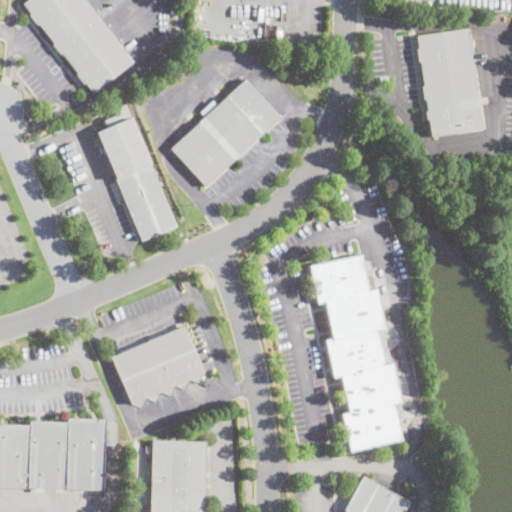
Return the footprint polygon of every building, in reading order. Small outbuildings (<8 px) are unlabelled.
[(27,0),(83,0),(131,62),(92,93),(84,83),(82,85),(74,74),(76,73),(61,54),(59,55),(51,45),(53,43),(37,23),(35,25),(27,15),(29,14),(22,4),(27,0)] [(481,130),(429,137),(427,119),(425,119),(424,111),(426,111),(424,99),(422,100),(420,86),(422,86),(419,62),(417,62),(415,49),(417,49),(415,36),(467,28),(481,130)] [(204,186),(169,148),(243,79),(278,117),(204,186)] [(176,226),(140,241),(94,133),(107,127),(104,119),(114,115),(112,109),(124,104),(176,226)] [(367,288),(374,287),(383,328),(376,329),(383,363),(390,361),(399,402),(391,403),(399,439),(348,450),(340,412),(347,411),(339,374),(332,376),(324,338),(331,336),(323,300),(315,301),(307,264),(359,253),(367,288)] [(186,333),(202,373),(198,383),(188,379),(184,389),(173,385),(169,395),(159,391),(155,401),(144,397),(140,408),(131,404),(111,357),(119,353),(119,352),(130,347),(130,348),(148,341),(147,340),(159,335),(159,336),(179,328),(178,327),(184,324),(187,332),(186,333)] [(103,419),(101,490),(41,488),(41,492),(33,492),(34,488),(0,487),(0,424),(28,425),(28,421),(66,422),(66,418),(103,419)] [(202,511),(149,511),(152,440),(204,442),(202,511)] [(346,511),(343,510),(362,476),(408,502),(402,511),(346,511)] [(143,484),(142,491),(139,491),(139,496),(134,496),(135,484),(143,484)]
